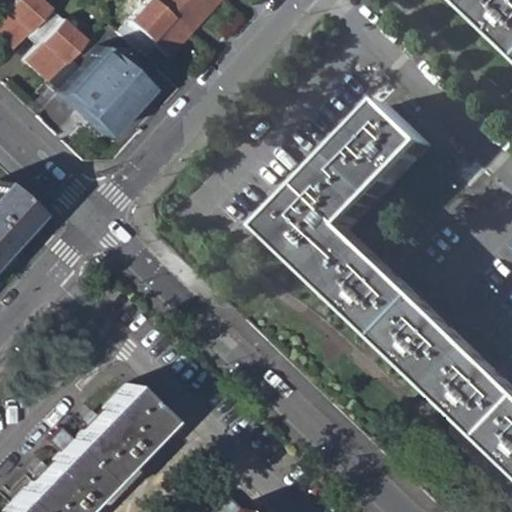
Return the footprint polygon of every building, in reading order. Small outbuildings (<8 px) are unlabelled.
[(45,8),(36,0),(0,0),(0,9),(1,10),(0,10),(0,41),(9,49),(22,35),(25,32),(45,8)] [(149,0),(141,0),(113,32),(135,52),(136,53),(146,41),(150,45),(164,57),(186,33),(149,0)] [(149,0),(186,33),(197,21),(193,18),(201,10),(204,13),(215,0),(149,0)] [(511,0),(463,0),(511,47),(511,0)] [(45,8),(25,32),(36,42),(33,46),(20,60),(44,81),(66,57),(81,40),(45,8)] [(201,10),(193,18),(197,21),(204,13),(201,10)] [(25,32),(22,35),(33,46),(36,42),(25,32)] [(135,52),(118,70),(136,87),(153,68),(140,56),(150,45),(146,41),(136,53),(135,52)] [(77,67),(55,91),(98,130),(136,87),(118,70),(94,49),(77,67)] [(66,57),(44,81),(55,91),(77,67),(66,57)] [(432,146),(389,107),(269,230),(511,468),(511,382),(352,229),(432,146)] [(0,242),(28,212),(0,186),(0,242)] [(0,253),(0,257),(12,269),(23,257),(9,244),(0,253)] [(0,510),(0,511),(69,511),(161,418),(124,382),(0,510)]
